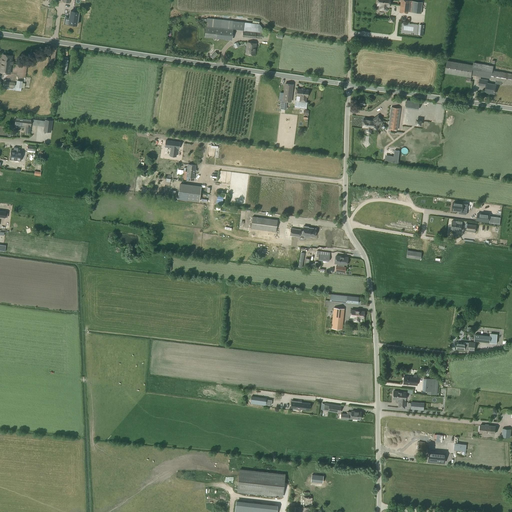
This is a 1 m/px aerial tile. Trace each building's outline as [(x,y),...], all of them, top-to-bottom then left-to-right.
[(377,0),(377,6),(380,6),(379,10),(387,11),(387,7),(389,7),(389,0),(377,0)] [(404,0),(400,0),(399,13),(407,14),(408,12),(411,13),(413,1),(409,1),(404,0)] [(413,2),(411,12),(420,13),(421,3),(413,2)] [(65,19),(64,23),(76,25),(78,12),(70,11),(69,19),(65,19)] [(207,18),(205,37),(231,40),(232,30),(242,31),(241,37),(262,39),(263,29),(259,24),(207,18)] [(247,42),(245,54),(254,55),(256,44),(247,42)] [(12,56),(2,54),(0,69),(0,72),(10,74),(12,56)] [(511,74),(492,71),(493,67),(474,64),(473,65),(447,61),(446,64),(444,74),(471,78),(471,76),(490,79),(490,81),(495,82),(495,84),(501,85),(502,83),(511,84),(511,74)] [(480,80),(478,85),(486,87),(484,93),(494,94),(496,85),(487,84),(487,81),(480,80)] [(49,109),(51,94),(47,93),(48,83),(42,83),(39,108),(49,109)] [(280,101),(280,109),(285,109),(286,103),(285,103),(285,101),(290,102),(292,85),(284,84),(282,101),(280,101)] [(295,101),(294,108),(306,109),(307,103),(305,103),(306,97),(307,97),(308,90),(297,89),(296,96),(300,96),(299,102),(295,101)] [(391,108),(388,129),(397,130),(400,109),(391,108)] [(363,119),(362,128),(365,128),(365,133),(370,133),(371,129),(376,130),(377,125),(382,121),(378,116),(372,120),(363,119)] [(15,118),(14,125),(18,126),(18,127),(23,128),(23,127),(23,126),(26,126),(25,133),(29,133),(30,127),(31,119),(15,118)] [(50,132),(52,121),(45,120),(44,131),(50,132)] [(179,149),(180,142),(166,140),(165,147),(171,148),(170,156),(176,157),(177,149),(179,149)] [(11,150),(9,160),(21,161),(22,152),(17,151),(17,149),(13,148),(13,150),(11,150)] [(183,171),(182,180),(186,180),(186,177),(194,178),(196,165),(187,164),(186,171),(183,171)] [(201,188),(179,185),(177,199),(199,201),(201,188)] [(466,215),(467,204),(453,202),(452,210),(459,211),(459,214),(462,214),(466,215)] [(483,222),(484,215),(474,214),(473,220),(483,222)] [(252,217),(251,229),(275,232),(277,220),(252,217)] [(452,221),(451,230),(461,231),(462,223),(456,223),(456,222),(452,221)] [(467,224),(466,232),(475,233),(476,225),(467,224)] [(314,237),(316,229),(312,228),(310,228),(308,228),(308,227),(303,226),(303,231),(300,231),(300,230),(291,229),(290,235),(299,237),(299,235),(305,236),(304,237),(309,238),(309,236),(314,237)] [(407,251),(406,258),(420,260),(421,253),(407,251)] [(337,257),(336,264),(338,264),(338,266),(336,266),(335,271),(345,272),(345,267),(343,267),(344,265),(346,266),(347,258),(337,257)] [(330,294),(329,301),(345,303),(346,296),(330,294)] [(347,296),(346,303),(358,304),(358,297),(347,296)] [(328,307),(327,313),(333,313),(331,328),(342,330),(344,309),(328,307)] [(351,310),(351,314),(353,314),(353,317),(354,317),(353,321),(359,322),(360,318),(363,319),(364,311),(351,310)] [(475,335),(474,341),(496,344),(497,334),(490,334),(490,336),(475,335)] [(457,343),(456,349),(474,351),(474,344),(465,343),(464,344),(457,343)] [(403,376),(403,384),(417,386),(417,377),(403,376)] [(423,378),(422,391),(427,391),(426,394),(437,395),(438,379),(423,378)] [(405,403),(406,392),(393,391),(392,399),(399,400),(398,408),(404,408),(405,403)] [(251,396),(250,403),(265,405),(266,398),(251,396)] [(292,401),(291,405),(296,405),(296,408),(309,410),(309,404),(297,402),(297,401),(292,401)] [(324,404),(323,410),(340,413),(340,406),(324,404)] [(342,414),(342,419),(348,419),(348,418),(360,419),(360,418),(361,417),(362,414),(361,413),(361,412),(351,411),(351,412),(349,412),(348,415),(342,414)] [(480,425),(479,433),(491,434),(491,426),(480,425)] [(502,429),(501,437),(509,438),(510,429),(502,429)] [(418,441),(416,451),(427,453),(428,444),(424,444),(425,442),(418,441)] [(443,464),(445,454),(430,451),(428,461),(443,464)] [(239,470),(237,493),(282,498),(285,474),(239,470)] [(302,489),(302,505),(310,505),(310,494),(306,494),(307,489),(302,489)]
